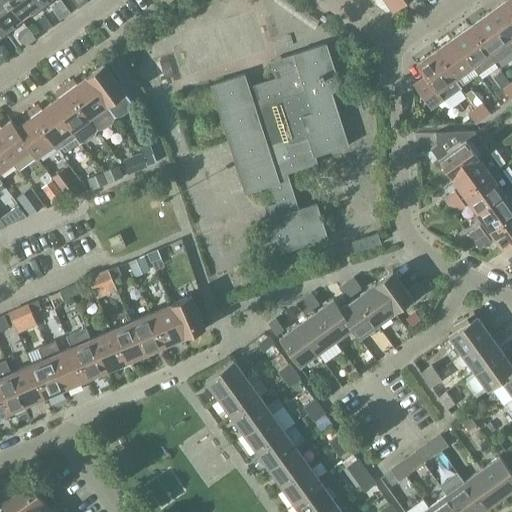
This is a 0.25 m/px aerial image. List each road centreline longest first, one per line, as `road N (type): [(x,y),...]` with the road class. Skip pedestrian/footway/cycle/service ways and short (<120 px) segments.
road 1 (residential): [(409,252),(393,45)]
road 2 (residential): [(215,355),(77,415),(56,440)]
road 3 (residential): [(0,78),(111,0)]
